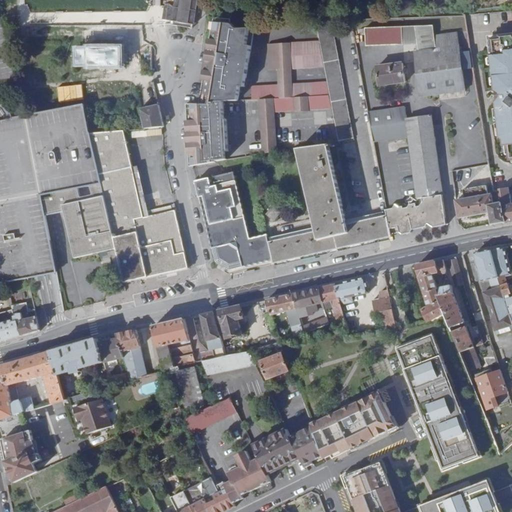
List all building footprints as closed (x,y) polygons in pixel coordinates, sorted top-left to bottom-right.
[(194,23),(196,10),(198,0),(177,0),(177,7),(175,20),(174,23),(174,25),(179,25),(179,28),(180,30),(181,32),(183,33),(186,33),(188,31),(189,30),(189,27),(193,28),(194,23)] [(175,20),(177,7),(169,5),(169,12),(168,19),(175,20)] [(198,102),(198,104),(216,106),(216,101),(224,101),(237,100),(240,85),(241,76),(246,77),(251,45),(246,44),(248,27),(237,28),(230,22),(211,22),(204,71),(203,80),(200,103),(198,102)] [(435,25),(417,27),(418,44),(419,51),(416,52),(422,96),(441,93),(467,90),(458,33),(436,36),(435,25)] [(317,26),(340,137),(341,141),(354,138),(332,26),(317,26)] [(404,44),(403,27),(365,29),(366,46),(404,44)] [(417,27),(403,27),(404,44),(418,44),(417,27)] [(321,51),(319,38),(265,43),(266,56),(267,69),(276,68),(290,67),(322,65),(321,51)] [(511,38),(492,41),(494,57),(491,57),(495,91),(503,97),(497,104),(501,141),(505,143),(506,151),(510,150),(511,165),(511,164),(511,38)] [(81,50),(80,64),(91,64),(91,66),(124,67),(124,47),(110,47),(111,42),(108,42),(105,42),(105,47),(91,47),(91,50),(81,50)] [(404,63),(378,67),(380,85),(406,82),(404,63)] [(290,67),(276,68),(278,84),(291,83),(290,67)] [(250,85),(251,99),(259,98),(327,93),(325,80),(291,83),(278,84),(250,85)] [(467,95),(467,90),(441,93),(442,99),(467,95)] [(327,93),(259,98),(260,114),(274,112),(274,111),(295,109),(295,110),(309,109),(309,108),(331,106),(327,93)] [(198,104),(187,104),(191,166),(193,166),(217,161),(217,160),(224,159),(224,152),(227,151),(230,151),(227,119),(225,119),(224,101),(216,101),(216,106),(198,104)] [(160,105),(141,109),(145,128),(164,126),(165,126),(160,105)] [(406,106),(369,111),(373,128),(408,122),(408,118),(406,106)] [(274,112),(260,114),(261,129),(276,127),(274,112)] [(432,115),(408,118),(408,122),(410,135),(419,199),(417,200),(418,211),(429,209),(431,225),(435,228),(448,225),(443,195),(437,196),(435,182),(441,181),(432,115)] [(408,122),(373,128),(375,140),(410,135),(408,122)] [(261,129),(263,153),(278,151),(276,127),(261,129)] [(160,129),(130,132),(130,138),(160,135),(160,129)] [(124,130),(92,134),(105,196),(136,188),(124,130)] [(319,230),(269,241),(273,260),(273,263),(393,237),(392,233),(389,214),(346,224),(331,144),(302,147),(319,230)] [(235,171),(196,180),(215,261),(217,261),(228,267),(229,270),(273,260),(269,241),(268,234),(249,237),(235,171)] [(443,195),(441,181),(435,182),(437,196),(443,195)] [(501,187),(502,189),(504,202),(507,222),(511,221),(511,199),(510,186),(501,187)] [(494,203),(493,194),(489,194),(488,187),(460,192),(461,199),(457,199),(460,217),(490,213),(492,224),(507,222),(504,202),(494,203)] [(136,188),(105,196),(117,249),(124,282),(187,269),(175,211),(143,218),(136,188)] [(502,189),(496,190),(493,194),(494,203),(504,202),(502,189)] [(117,249),(105,196),(47,210),(49,214),(65,212),(74,257),(117,249)] [(394,208),(388,209),(389,214),(392,233),(400,232),(401,231),(404,234),(412,233),(414,229),(420,228),(418,211),(417,200),(414,198),(413,201),(411,201),(411,204),(409,204),(405,202),(404,205),(400,206),(396,204),(395,207),(394,208)] [(275,207),(269,215),(275,220),(281,212),(275,207)] [(430,224),(431,225),(429,209),(418,211),(420,228),(428,226),(430,224)] [(511,266),(506,248),(494,250),(511,316),(511,296),(511,294),(511,290),(508,277),(511,275),(511,266)] [(511,316),(494,250),(476,254),(484,281),(493,279),(494,286),(485,288),(488,300),(494,302),(496,308),(492,315),(497,331),(511,327),(511,316)] [(457,259),(450,261),(456,285),(464,284),(457,259)] [(424,311),(428,320),(448,315),(439,290),(434,277),(446,274),(447,269),(445,260),(418,266),(429,299),(418,303),(421,312),(424,311)] [(217,261),(215,261),(215,263),(229,270),(228,267),(217,261)] [(366,278),(336,285),(340,300),(341,305),(347,303),(348,308),(352,307),(351,303),(353,302),(352,296),(369,292),(366,278)] [(336,285),(318,289),(323,303),(340,300),(336,285)] [(439,290),(448,315),(453,327),(461,324),(465,322),(453,292),(453,286),(439,290)] [(318,289),(293,295),(300,317),(309,314),(307,307),(320,303),(321,304),(323,304),(323,303),(318,289)] [(395,323),(388,289),(381,290),(373,300),(376,314),(382,312),(385,326),(395,323)] [(293,295),(267,300),(272,313),(288,310),(292,325),(302,323),(300,317),(293,295)] [(242,306),(215,312),(217,321),(222,320),(226,339),(242,336),(239,320),(244,318),(242,306)] [(0,336),(2,342),(24,336),(20,320),(18,321),(16,314),(16,312),(14,308),(0,311),(0,336)] [(215,312),(193,317),(199,342),(207,350),(222,347),(217,321),(215,312)] [(24,336),(42,331),(39,317),(25,319),(23,313),(16,314),(18,321),(20,320),(24,336)] [(322,320),(303,327),(305,333),(329,324),(327,316),(322,320)] [(193,317),(186,319),(194,354),(200,353),(203,362),(224,357),(222,348),(222,347),(207,350),(199,342),(193,317)] [(186,319),(154,326),(166,370),(203,362),(200,353),(194,354),(186,319)] [(461,324),(453,327),(462,352),(475,347),(466,326),(463,327),(461,324)] [(138,330),(117,335),(119,339),(126,361),(131,376),(133,382),(149,378),(144,359),(146,358),(138,330)] [(284,333),(279,334),(282,341),(293,337),(292,333),(285,335),(284,333)] [(475,338),(478,345),(483,343),(481,336),(475,338)] [(99,339),(51,352),(58,375),(75,372),(76,374),(77,374),(77,377),(80,376),(80,374),(83,373),(82,370),(106,365),(100,344),(99,339)] [(100,344),(106,365),(126,361),(119,339),(100,344)] [(435,339),(398,352),(442,470),(478,457),(435,339)] [(222,348),(224,357),(237,354),(235,345),(222,348)] [(284,348),(284,346),(276,349),(279,356),(283,354),(286,353),(284,348)] [(224,357),(203,362),(209,376),(257,366),(250,351),(237,354),(224,357)] [(58,375),(51,352),(0,366),(0,430),(24,425),(20,415),(25,413),(35,410),(31,397),(18,401),(15,383),(45,375),(51,400),(53,405),(65,401),(58,375)] [(283,354),(279,356),(262,362),(269,380),(290,372),(283,354)] [(185,409),(204,404),(194,365),(175,370),(185,409)] [(508,392),(500,368),(491,371),(492,375),(477,380),(484,401),(508,392)] [(110,382),(112,388),(133,382),(131,376),(110,382)] [(379,396),(313,426),(317,436),(324,455),(326,462),(397,431),(379,396)] [(219,403),(213,406),(220,420),(226,418),(232,414),(238,411),(231,398),(225,401),(220,403),(219,403)] [(105,401),(76,409),(80,423),(84,421),(86,429),(88,436),(113,429),(105,401)] [(192,417),(186,420),(193,434),(199,431),(205,428),(212,424),(219,421),(220,420),(213,406),(213,407),(205,410),(199,414),(192,417)] [(313,426),(291,436),(302,458),(306,467),(314,463),(313,461),(324,455),(317,436),(313,426)] [(291,436),(288,429),(262,442),(272,463),(278,460),(283,467),(302,458),(291,436)] [(29,432),(3,440),(7,461),(5,462),(10,472),(21,467),(25,465),(23,461),(29,459),(31,463),(29,464),(31,467),(43,461),(40,454),(37,455),(32,432),(29,432)] [(262,442),(255,446),(260,458),(268,474),(283,467),(278,460),(272,463),(262,442)] [(243,462),(248,459),(254,456),(250,448),(240,453),(243,462)] [(249,463),(242,467),(254,490),(272,481),(268,474),(260,458),(256,460),(249,463)] [(23,471),(31,467),(29,464),(31,463),(29,459),(23,461),(25,465),(21,467),(23,471)] [(10,472),(15,483),(34,474),(31,467),(23,471),(21,467),(10,472)] [(254,490),(242,467),(232,472),(235,479),(243,495),(254,490)] [(399,511),(382,467),(346,480),(357,511),(399,511)] [(206,499),(212,511),(225,511),(236,507),(235,503),(245,498),(243,495),(235,479),(225,484),(228,489),(220,492),(206,499)] [(121,511),(109,484),(54,511),(121,511)] [(202,490),(206,499),(220,492),(216,484),(214,485),(202,490)] [(497,511),(488,487),(422,511),(497,511)] [(193,506),(195,511),(212,511),(206,499),(193,506)]
